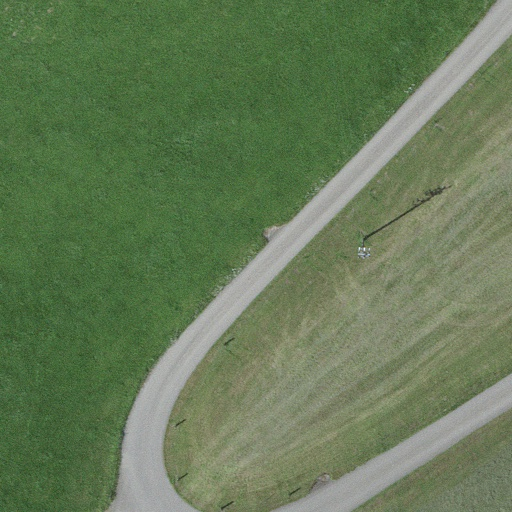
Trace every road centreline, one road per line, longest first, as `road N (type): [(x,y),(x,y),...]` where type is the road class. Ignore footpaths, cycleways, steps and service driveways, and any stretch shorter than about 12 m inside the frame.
road 1 (track): [(511,11),(219,315),(172,374),(149,421),(144,462),(159,511)]
road 2 (track): [(317,511),(511,390)]
